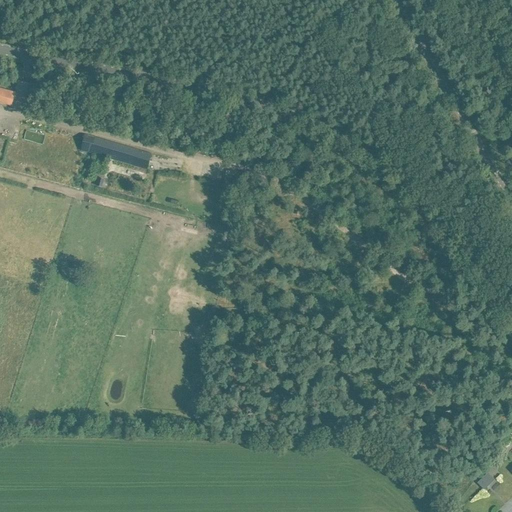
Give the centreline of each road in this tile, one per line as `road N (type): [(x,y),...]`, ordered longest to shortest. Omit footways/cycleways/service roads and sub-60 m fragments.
road 1 (unclassified): [(511,299),(392,177),(281,107),(206,84),(0,50)]
road 2 (unknown): [(237,156),(423,286),(484,306),(504,291)]
road 3 (unclassified): [(511,214),(389,0)]
